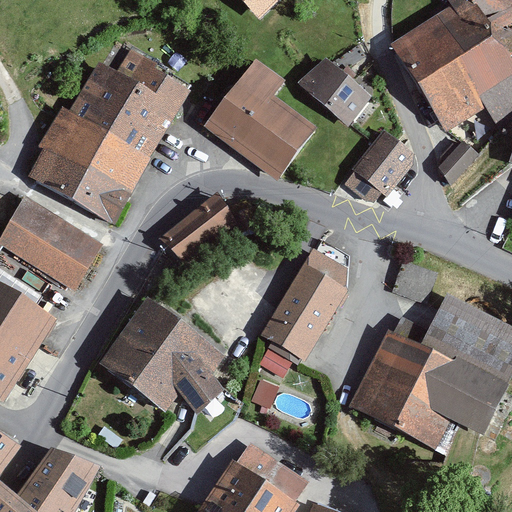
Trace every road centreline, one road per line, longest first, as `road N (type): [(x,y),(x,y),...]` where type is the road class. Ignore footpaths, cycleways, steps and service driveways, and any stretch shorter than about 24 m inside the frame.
road 1 (residential): [(364,506),(239,429),(184,478),(142,464),(119,466),(31,434)]
road 2 (residential): [(138,254),(166,209),(204,184),(274,190),(357,216)]
road 3 (residential): [(377,0),(379,60),(423,154),(421,236)]
road 4 (residential): [(31,434),(138,254)]
road 5 (residential): [(357,216),(366,299),(338,358),(339,397)]
road 6 (residential): [(0,182),(46,198),(138,254)]
